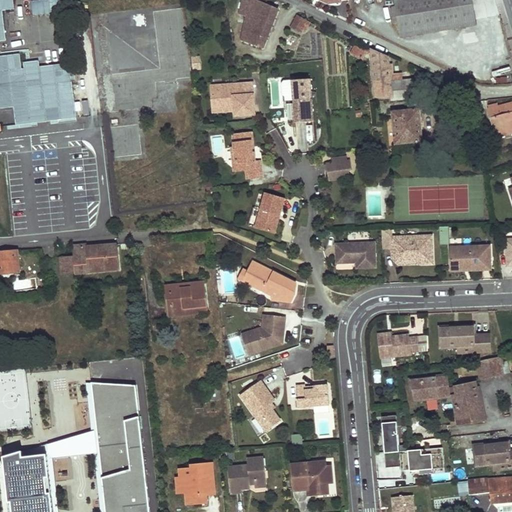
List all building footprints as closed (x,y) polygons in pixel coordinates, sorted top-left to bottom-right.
[(33,114),(32,108),(48,106),(49,118),(79,114),(78,102),(77,96),(75,78),(44,82),(42,64),(41,58),(27,60),(28,66),(24,66),(22,51),(0,53),(0,38),(9,37),(4,0),(0,0),(0,89),(2,105),(17,103),(18,110),(18,116),(33,114)] [(101,73),(105,111),(151,107),(149,84),(190,80),(183,5),(167,6),(166,0),(162,0),(151,1),(158,67),(101,73)] [(247,17),(242,41),(263,48),(278,8),(257,0),(250,0),(250,2),(244,0),(243,0),(240,14),(247,17)] [(398,23),(401,36),(476,24),(471,0),(394,0),(395,7),(391,7),(394,24),(398,23)] [(298,16),(292,27),(301,32),(306,24),(309,26),(311,22),(298,16)] [(359,46),(356,53),(362,56),(365,49),(359,46)] [(392,96),(392,100),(430,97),(428,78),(407,78),(406,69),(394,70),(393,62),(390,62),(390,55),(374,48),(378,98),(392,96)] [(200,56),(192,57),(193,70),(201,69),(200,56)] [(72,60),(42,64),(44,82),(75,78),(72,60)] [(291,121),(312,120),(310,76),(280,77),(281,102),(290,101),(291,121)] [(255,114),(253,83),(220,86),(220,91),(213,91),(214,112),(231,111),(231,108),(236,108),(236,110),(236,115),(255,114)] [(511,101),(490,109),(497,138),(511,133),(511,101)] [(33,114),(18,116),(0,118),(0,124),(4,124),(49,118),(48,106),(32,108),(33,114)] [(390,133),(391,145),(423,141),(421,108),(388,112),(389,124),(386,125),(387,133),(390,133)] [(107,125),(112,154),(142,151),(138,121),(107,125)] [(233,162),(238,161),(240,163),(241,171),(246,171),(247,179),(263,178),(261,160),(256,161),(255,152),(253,152),(252,141),(254,141),(253,132),(233,134),(234,147),(231,147),(233,162)] [(350,156),(341,157),(344,179),(353,178),(350,156)] [(333,163),(327,163),(329,181),(344,179),(341,157),(332,158),(333,163)] [(134,175),(135,182),(170,178),(170,172),(134,175)] [(134,175),(123,176),(125,197),(136,196),(136,204),(173,201),(170,178),(135,182),(134,175)] [(281,216),(286,198),(265,193),(260,209),(255,228),(275,234),(280,219),(277,219),(278,215),(281,216)] [(440,228),(440,245),(450,244),(450,227),(440,228)] [(391,237),(391,229),(382,230),(383,249),(392,249),(392,243),(391,237)] [(433,264),(432,235),(397,237),(392,243),(392,249),(398,254),(399,252),(405,257),(405,262),(421,261),(422,264),(433,264)] [(61,256),(63,274),(120,268),(118,243),(89,244),(88,242),(69,244),(69,250),(74,250),(74,255),(61,256)] [(376,267),(375,243),(336,244),(337,263),(357,262),(357,268),(376,267)] [(491,269),(490,246),(450,247),(451,267),(473,267),(473,270),(491,269)] [(0,250),(0,271),(21,271),(18,249),(0,250)] [(398,254),(392,249),(392,259),(399,265),(422,264),(421,261),(405,262),(405,257),(399,252),(398,254)] [(275,273),(253,262),(248,272),(252,275),(248,283),(273,296),(273,300),(291,302),(292,294),(295,294),(296,283),(281,276),(280,278),(274,275),(275,273)] [(252,275),(248,272),(244,281),(248,283),(252,275)] [(182,283),(166,285),(169,300),(171,300),(173,311),(185,310),(184,307),(194,305),(194,308),(199,308),(208,307),(205,281),(192,282),(192,284),(183,286),(182,283)] [(173,311),(169,312),(170,317),(200,313),(199,308),(194,308),(194,305),(184,307),(185,310),(173,311)] [(286,317),(264,315),(262,327),(249,332),(255,350),(273,344),(274,347),(283,344),(281,339),(282,333),(284,333),(286,317)] [(422,319),(410,319),(410,334),(422,334),(422,319)] [(474,327),(442,328),(443,346),(460,345),(460,353),(491,351),(490,335),(474,335),(474,327)] [(255,350),(249,332),(243,334),(250,355),(274,347),(273,344),(255,350)] [(393,336),(378,338),(381,359),(412,355),(411,353),(429,350),(428,335),(410,337),(409,334),(393,336)] [(503,374),(500,358),(478,362),(481,379),(503,374)] [(447,375),(414,380),(416,398),(449,393),(450,397),(454,397),(454,394),(453,390),(454,390),(453,384),(449,385),(447,375)] [(275,401),(261,381),(241,395),(266,431),(281,421),(273,410),(270,405),(272,403),(275,401)] [(5,457),(11,511),(151,511),(137,385),(93,383),(98,430),(5,457)] [(220,383),(204,384),(206,399),(221,399),(220,383)] [(476,383),(454,387),(455,392),(477,388),(476,383)] [(305,386),(297,386),(299,407),(330,404),(328,385),(314,386),(315,390),(306,391),(306,387),(305,386)] [(455,393),(454,394),(454,397),(457,415),(458,424),(485,420),(477,388),(455,392),(455,393)] [(221,399),(206,399),(206,408),(222,408),(221,399)] [(383,415),(384,465),(398,465),(398,415),(383,415)] [(508,443),(476,447),(478,464),(494,462),(495,470),(511,468),(511,450),(509,451),(508,443)] [(408,469),(443,468),(443,447),(407,448),(408,469)] [(248,465),(228,467),(231,493),(243,492),(243,489),(251,489),(250,485),(250,483),(255,482),(255,484),(267,483),(265,466),(259,466),(258,457),(248,458),(248,465)] [(326,461),(292,464),(295,491),(308,489),(309,495),(319,494),(318,487),(321,484),(328,483),(333,483),(331,466),(326,466),(326,461)] [(213,463),(192,465),(192,468),(180,469),(180,478),(185,482),(186,492),(187,504),(201,503),(201,500),(207,499),(206,495),(216,494),(213,463)] [(180,478),(177,478),(178,493),(186,492),(185,482),(180,478)] [(468,481),(469,493),(484,491),(483,479),(468,481)] [(467,480),(458,480),(458,494),(468,494),(467,480)] [(511,480),(489,484),(489,491),(490,502),(511,500),(511,480)] [(328,483),(321,484),(318,487),(319,494),(329,493),(328,483)] [(414,511),(414,495),(392,495),(391,511),(414,511)]
